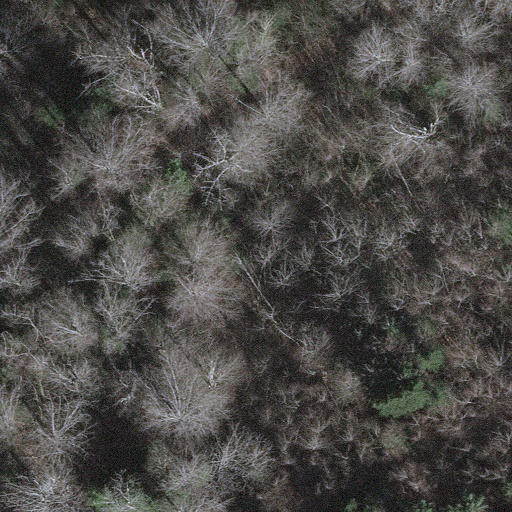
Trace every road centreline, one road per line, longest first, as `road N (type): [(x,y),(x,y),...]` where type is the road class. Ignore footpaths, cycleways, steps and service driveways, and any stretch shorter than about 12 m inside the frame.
road 1 (track): [(0,272),(300,58),(416,0)]
road 2 (track): [(511,419),(323,498)]
